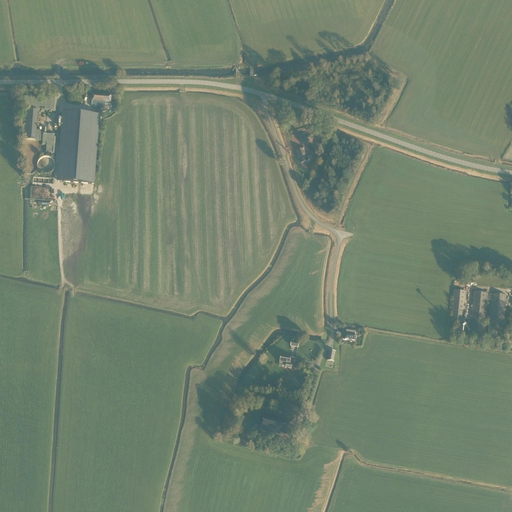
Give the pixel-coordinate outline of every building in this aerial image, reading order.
[(92,108),(97,108),(105,108),(105,105),(111,105),(112,96),(106,96),(106,95),(93,94),(92,108)] [(37,111),(25,110),(23,140),(35,141),(37,111)] [(94,177),(99,115),(63,113),(63,116),(61,116),(61,119),(63,119),(59,175),(94,177)] [(300,138),(302,144),(310,142),(308,136),(300,138)] [(300,158),(302,164),(310,161),(309,158),(307,158),(304,149),(296,151),(298,158),(300,158)] [(53,164),(53,162),(53,161),(53,159),(52,157),(51,156),(49,155),(48,154),(46,154),(44,154),(42,154),(41,155),(39,156),(38,158),(37,159),(36,161),(36,163),(37,164),(37,166),(38,168),(39,169),(40,170),(42,170),(44,171),(46,171),(48,170),(49,170),(51,168),(52,167),(53,165),(53,164)] [(451,322),(463,323),(466,293),(454,291),(451,322)] [(488,301),(491,302),(487,340),(502,342),(506,296),(494,295),(494,296),(488,295),(488,294),(475,293),(470,338),(484,339),(488,301)] [(345,333),(345,335),(343,335),(342,340),(350,341),(350,340),(354,341),(355,334),(356,331),(347,330),(346,333),(345,333)] [(329,351),(327,361),(333,362),(335,352),(329,351)] [(286,364),(285,368),(291,369),(292,366),(290,366),(290,361),(291,358),(280,356),(279,363),(286,364)] [(280,435),(280,434),(287,436),(290,422),(284,420),(284,419),(262,414),(258,430),(280,435)]
